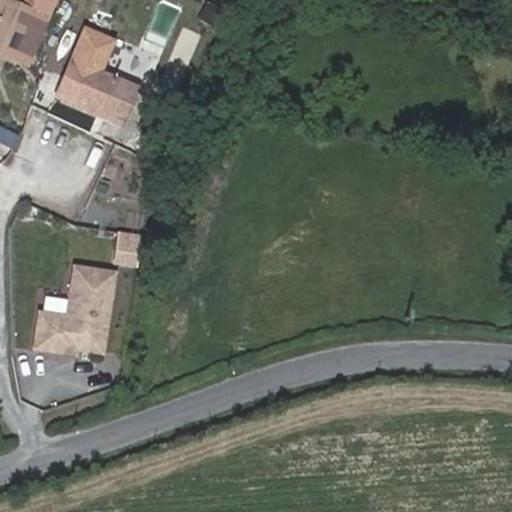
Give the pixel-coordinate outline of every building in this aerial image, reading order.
[(62,7),(47,0),(29,0),(24,11),(0,0),(0,54),(16,62),(13,67),(30,75),(62,7)] [(216,39),(225,22),(211,15),(202,33),(216,39)] [(89,42),(60,107),(88,120),(91,115),(106,122),(103,127),(123,136),(139,102),(102,85),(116,54),(89,42)] [(16,62),(0,54),(0,61),(13,67),(16,62)] [(148,138),(170,144),(179,118),(156,111),(148,138)] [(91,115),(88,120),(103,127),(106,122),(91,115)] [(70,328),(43,322),(35,356),(74,365),(76,359),(77,352),(103,358),(119,288),(81,279),(70,328)] [(103,358),(77,352),(76,359),(101,365),(103,358)]
